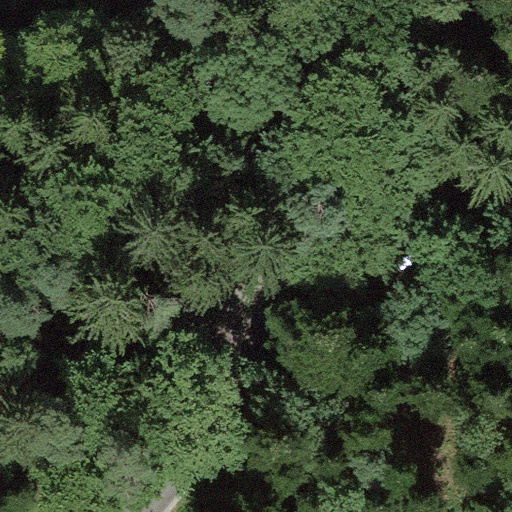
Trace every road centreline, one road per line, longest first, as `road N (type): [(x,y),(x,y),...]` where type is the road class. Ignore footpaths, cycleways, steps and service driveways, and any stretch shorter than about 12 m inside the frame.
road 1 (unclassified): [(411,0),(315,266),(134,511)]
road 2 (track): [(282,315),(265,312),(0,391)]
road 3 (track): [(315,266),(511,207)]
